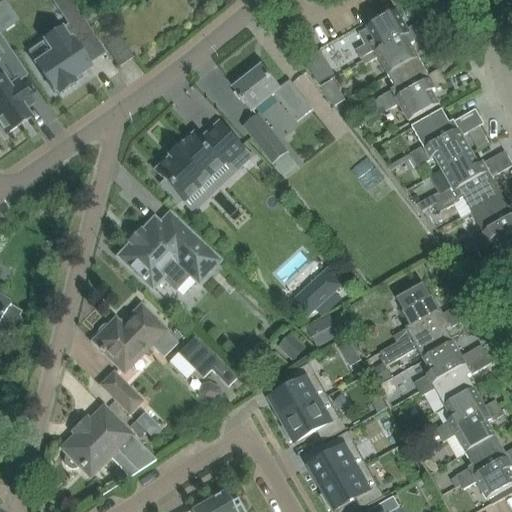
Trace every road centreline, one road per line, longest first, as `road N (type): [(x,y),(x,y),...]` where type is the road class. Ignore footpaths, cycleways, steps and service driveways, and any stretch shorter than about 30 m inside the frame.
road 1 (residential): [(20,511),(118,110)]
road 2 (residential): [(118,110),(261,0)]
road 3 (residential): [(0,202),(118,110)]
road 4 (residential): [(126,511),(243,441)]
